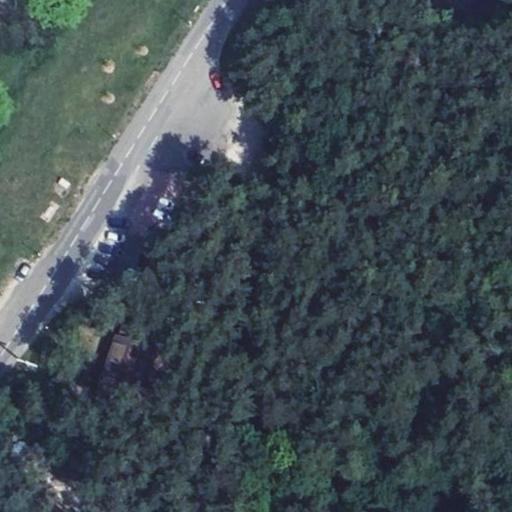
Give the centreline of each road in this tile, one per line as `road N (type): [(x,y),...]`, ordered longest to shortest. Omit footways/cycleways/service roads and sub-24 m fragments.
road 1 (residential): [(0,356),(230,0)]
road 2 (track): [(228,117),(394,230),(511,275)]
